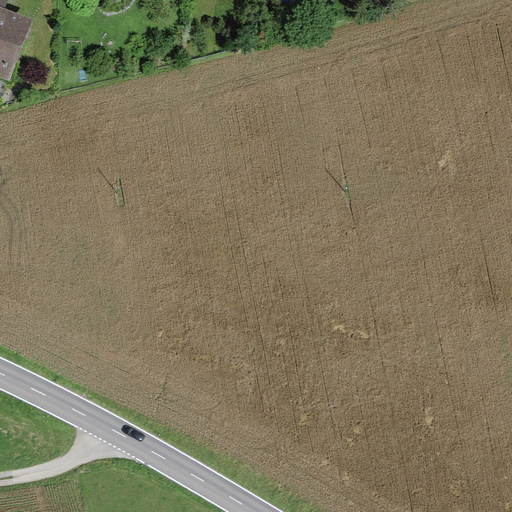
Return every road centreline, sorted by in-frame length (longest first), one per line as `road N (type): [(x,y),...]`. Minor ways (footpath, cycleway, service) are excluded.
road 1 (tertiary): [(254,511),(0,373)]
road 2 (track): [(112,429),(73,460),(0,479)]
